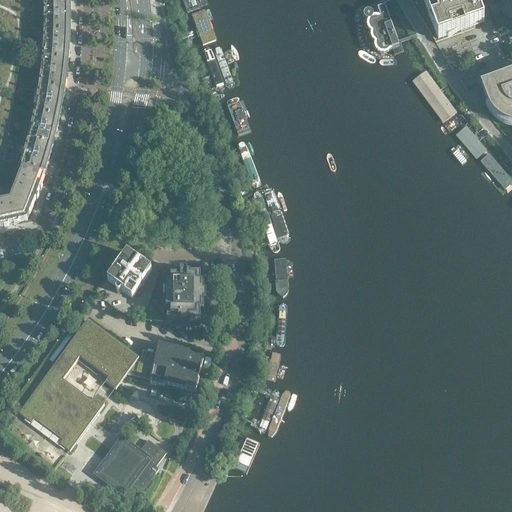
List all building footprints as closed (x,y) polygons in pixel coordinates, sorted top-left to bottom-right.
[(22,47),(24,38),(24,34),(25,30),(26,21),(28,12),(29,6),(29,0),(0,0),(0,178),(1,173),(3,164),(3,163),(4,157),(5,150),(6,143),(7,138),(8,131),(10,124),(11,116),(12,111),(12,107),(14,98),(15,90),(16,86),(17,81),(18,73),(19,64),(20,60),(21,55),(22,47)] [(46,0),(46,1),(46,2),(46,8),(70,7),(69,0),(46,0)] [(182,0),(187,14),(200,9),(199,8),(196,0),(182,0)] [(484,24),(475,0),(409,0),(412,4),(436,44),(462,34),(461,32),(484,24)] [(70,14),(70,7),(46,8),(46,15),(46,22),(46,28),(46,35),(70,36),(70,28),(70,21),(70,14)] [(369,12),(368,12),(367,12),(366,13),(365,13),(365,14),(364,14),(364,15),(364,16),(364,17),(364,18),(364,19),(365,20),(365,21),(366,21),(367,21),(367,22),(368,22),(369,22),(368,24),(367,27),(369,31),(371,34),(371,38),(372,41),(375,44),(375,48),(376,51),(379,54),(381,55),(385,55),(388,54),(391,51),(392,51),(399,49),(397,42),(398,42),(386,11),(385,8),(377,11),(380,18),(379,18),(378,15),(374,16),(375,18),(373,18),(373,17),(373,16),(373,15),(373,14),(372,14),(372,13),(371,13),(370,12),(369,12)] [(210,21),(206,11),(192,17),(203,47),(218,41),(210,21)] [(69,44),(70,37),(70,36),(46,35),(46,40),(46,49),(45,56),(45,62),(68,64),(69,57),(69,51),(69,44)] [(213,50),(227,87),(227,88),(228,88),(228,89),(229,89),(230,89),(231,89),(232,89),(233,89),(234,88),(235,87),(235,86),(236,85),(235,84),(235,83),(227,64),(223,53),(221,48),(220,47),(219,47),(218,46),(217,46),(216,47),(215,47),(214,48),(213,49),(213,50)] [(205,53),(204,53),(204,55),(204,56),(211,76),(212,79),(215,86),(216,87),(216,89),(217,90),(218,91),(219,92),(220,92),(223,94),(223,93),(224,91),(224,90),(225,89),(225,87),(225,86),(225,84),(224,83),(214,53),(213,52),(212,51),(211,50),(209,50),(207,50),(206,51),(205,53)] [(67,72),(68,64),(45,62),(44,76),(43,82),(42,90),(65,93),(66,86),(66,79),(67,72)] [(426,71),(412,81),(449,134),(463,124),(426,71)] [(511,75),(510,75),(509,75),(508,76),(508,77),(507,77),(507,78),(507,79),(507,80),(505,81),(503,77),(482,85),(487,100),(490,98),(492,102),(488,103),(489,104),(485,105),(486,107),(487,109),(488,111),(489,113),(490,114),(491,116),(493,117),(495,120),(497,121),(498,122),(500,123),(502,125),(504,125),(506,126),(508,127),(510,128),(511,128),(511,75)] [(63,100),(65,93),(42,90),(41,96),(39,103),(38,110),(37,116),(59,121),(61,115),(62,108),(63,100)] [(239,137),(252,132),(240,102),(227,108),(239,137)] [(58,128),(59,121),(37,116),(34,130),(56,135),(58,128)] [(467,127),(456,136),(476,161),(487,152),(467,127)] [(55,142),(56,135),(34,130),(26,128),(23,141),(30,143),(53,149),(55,142)] [(51,156),(53,149),(30,143),(28,150),(21,147),(19,154),(22,155),(26,156),(49,163),(51,156)] [(238,149),(252,187),(253,188),(254,189),(255,189),(256,189),(257,189),(258,189),(259,189),(260,188),(260,187),(261,187),(261,186),(261,185),(261,184),(246,146),(246,145),(245,145),(245,144),(244,144),(243,144),(242,144),(241,144),(240,144),(240,145),(239,145),(238,146),(238,147),(238,148),(238,149)] [(13,156),(7,154),(5,162),(11,163),(13,156)] [(46,170),(49,164),(49,163),(26,156),(22,155),(18,168),(22,169),(25,170),(44,177),(46,170)] [(511,181),(490,155),(481,163),(507,194),(511,190),(511,181)] [(35,201),(39,193),(42,184),(44,178),(44,177),(25,171),(22,180),(20,179),(18,184),(17,185),(15,191),(17,192),(14,201),(12,204),(8,205),(7,203),(5,204),(1,204),(2,207),(0,206),(0,227),(27,222),(33,208),(35,201)] [(264,198),(280,243),(280,244),(281,244),(281,245),(282,245),(283,246),(284,245),(285,245),(286,245),(286,244),(287,243),(287,242),(287,241),(272,195),(271,194),(271,193),(270,193),(269,192),(268,192),(267,192),(266,192),(265,192),(265,193),(264,194),(264,195),(264,196),(264,197),(264,198)] [(254,198),(254,199),(272,253),(273,253),(274,254),(275,255),(276,255),(277,255),(277,254),(278,254),(279,254),(280,253),(280,252),(281,251),(281,250),(281,249),(262,195),(261,194),(260,193),(259,193),(258,193),(257,193),(256,194),(255,195),(254,196),(254,197),(254,198)] [(136,293),(151,273),(152,271),(143,265),(145,262),(139,257),(136,260),(127,254),(107,282),(118,289),(122,292),(132,299),(136,293)] [(275,261),(277,292),(277,293),(278,294),(278,295),(279,296),(279,297),(280,297),(281,298),(282,298),(283,299),(284,299),(285,299),(286,298),(287,298),(288,297),(288,296),(289,295),(289,294),(290,293),(290,292),(290,291),(289,260),(275,261)] [(207,299),(207,294),(204,294),(204,292),(204,284),(201,284),(201,275),(190,275),(190,276),(188,276),(188,278),(184,278),(181,277),(181,275),(179,275),(168,275),(167,275),(167,283),(164,283),(164,301),(164,314),(167,314),(167,322),(179,322),(180,322),(180,324),(187,324),(187,322),(189,322),(201,322),(201,314),(204,314),(204,305),(204,303),(207,303),(207,299)] [(284,347),(285,347),(288,306),(287,305),(286,305),(285,304),(284,304),(283,304),(282,304),(281,304),(280,304),(279,305),(277,346),(277,347),(278,347),(278,348),(279,348),(280,349),(281,349),(282,349),(283,348),(284,348),(284,347)] [(295,348),(295,347),(297,307),(297,306),(297,305),(296,305),(296,304),(295,304),(291,304),(290,304),(290,305),(289,305),(289,306),(288,306),(286,347),(286,348),(286,349),(287,349),(287,350),(288,351),(289,351),(290,351),(291,351),(292,351),(292,350),(293,350),(294,349),(294,348),(295,348)] [(159,346),(157,355),(153,354),(147,353),(143,352),(140,364),(137,363),(139,360),(88,322),(19,415),(25,420),(31,424),(34,420),(63,442),(60,445),(65,450),(69,452),(70,453),(105,406),(102,404),(95,399),(92,403),(63,381),(77,363),(80,359),(109,380),(106,384),(113,389),(116,391),(127,377),(151,382),(150,384),(164,388),(165,386),(195,393),(196,392),(204,357),(181,352),(164,348),(159,346)] [(267,383),(277,385),(282,356),(272,354),(267,383)] [(80,359),(77,363),(106,384),(109,380),(80,359)] [(273,393),(258,429),(258,430),(258,431),(258,432),(258,433),(259,434),(259,435),(260,435),(260,436),(261,436),(262,436),(263,436),(264,436),(265,435),(266,435),(266,434),(266,433),(267,432),(280,395),(279,394),(279,393),(278,393),(277,392),(276,392),(275,392),(274,392),(273,393)] [(279,403),(268,432),(268,434),(268,435),(268,436),(269,438),(270,438),(272,438),(274,438),(275,437),(276,436),(287,406),(288,404),(288,403),(288,401),(288,400),(287,398),(287,397),(287,396),(286,395),(285,395),(284,396),(283,397),(282,398),(281,399),(280,400),(279,401),(279,403)] [(63,442),(34,420),(31,424),(25,420),(24,421),(64,451),(65,450),(60,445),(63,442)] [(235,469),(243,473),(257,444),(248,440),(239,460),(235,469)] [(123,493),(126,489),(129,485),(144,496),(153,484),(150,482),(155,476),(159,471),(156,469),(158,466),(166,455),(148,442),(141,452),(139,455),(123,443),(99,475),(111,484),(123,493)]
